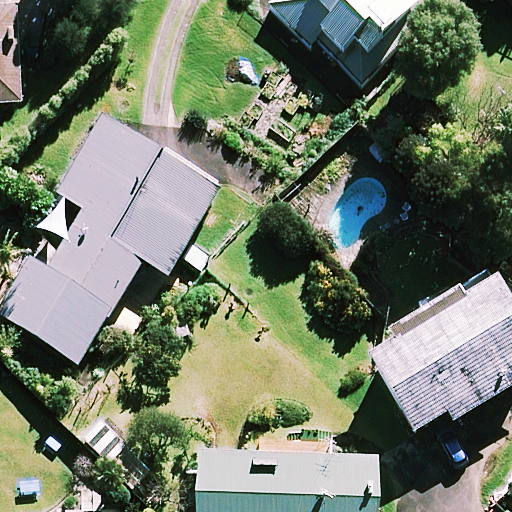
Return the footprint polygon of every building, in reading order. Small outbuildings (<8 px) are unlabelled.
[(285,0),(270,17),(309,52),(314,47),(336,66),(345,57),(362,73),(400,31),(405,36),(436,2),(434,0),(285,0)] [(0,115),(20,115),(16,25),(0,25),(0,115)] [(217,206),(101,136),(18,274),(35,285),(8,330),(79,373),(141,270),(168,286),(217,206)] [(382,348),(389,359),(365,373),(411,448),(446,427),(451,436),(511,399),(511,396),(506,387),(511,383),(511,327),(495,301),(486,285),(455,303),(447,290),(411,312),(420,325),(382,348)] [(330,467),(331,438),(286,438),(286,465),(197,464),(196,511),(375,511),(376,468),(330,467)]
